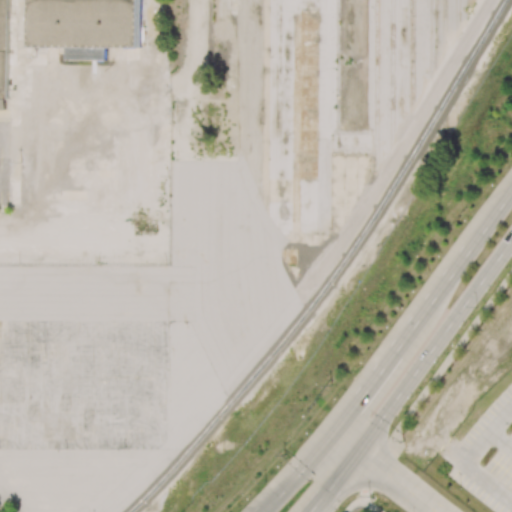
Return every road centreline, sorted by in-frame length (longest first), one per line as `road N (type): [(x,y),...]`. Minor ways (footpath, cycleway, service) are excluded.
road 1 (primary): [(511,185),(327,435)]
road 2 (primary): [(355,455),(511,238)]
